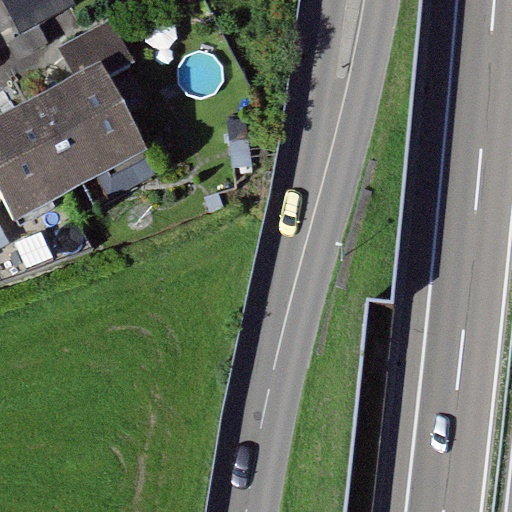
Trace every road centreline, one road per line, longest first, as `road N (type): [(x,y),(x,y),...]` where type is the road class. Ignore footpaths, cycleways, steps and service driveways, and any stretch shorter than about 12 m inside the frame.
road 1 (tertiary): [(246,511),(254,451),(367,0)]
road 2 (motorway): [(502,0),(447,511)]
